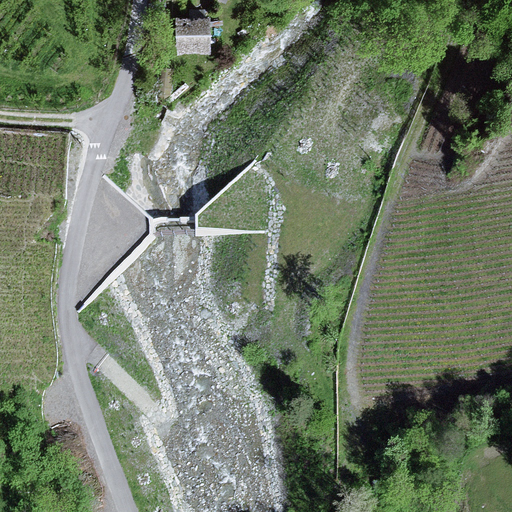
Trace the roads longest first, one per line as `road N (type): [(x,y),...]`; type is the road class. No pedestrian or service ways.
road 1 (unclassified): [(145,0),(73,280),(80,396),(123,511)]
road 2 (track): [(437,0),(451,48),(364,275),(347,400)]
